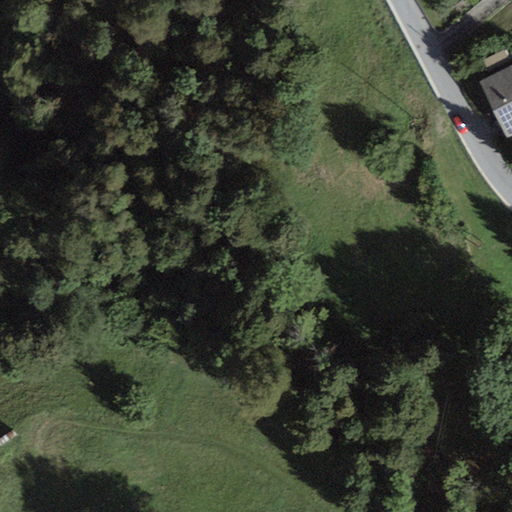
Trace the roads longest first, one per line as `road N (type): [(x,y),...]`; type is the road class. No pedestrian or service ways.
road 1 (track): [(70,511),(38,442),(43,423),(67,419),(209,442),(289,480),(319,511)]
road 2 (tertiary): [(401,0),(511,192)]
